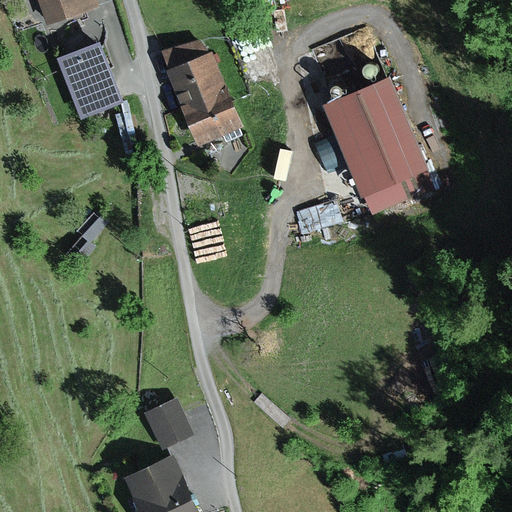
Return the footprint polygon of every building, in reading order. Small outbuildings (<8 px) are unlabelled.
[(44,0),(50,20),(103,5),(101,0),(44,0)] [(104,38),(60,55),(83,116),(127,100),(104,38)] [(186,39),(164,48),(202,141),(245,124),(214,47),(193,56),(186,39)] [(393,70),(324,98),(372,216),(436,190),(427,168),(432,166),(393,70)] [(179,395),(147,409),(164,448),(196,434),(179,395)] [(202,511),(175,452),(127,474),(144,511),(202,511)]
